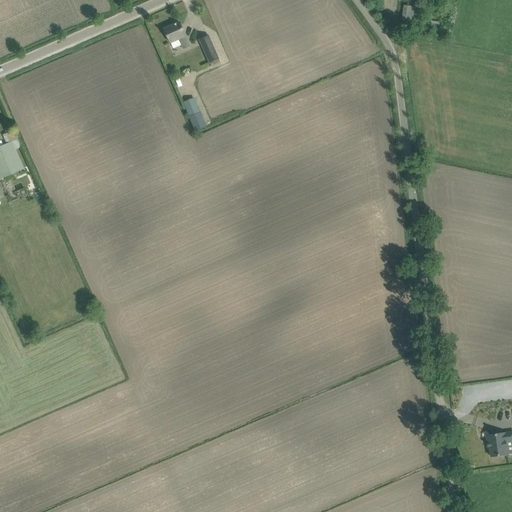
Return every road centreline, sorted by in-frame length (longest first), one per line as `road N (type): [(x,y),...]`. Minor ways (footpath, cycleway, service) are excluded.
road 1 (unclassified): [(454,511),(395,54),(354,0)]
road 2 (unclassified): [(0,71),(163,0)]
